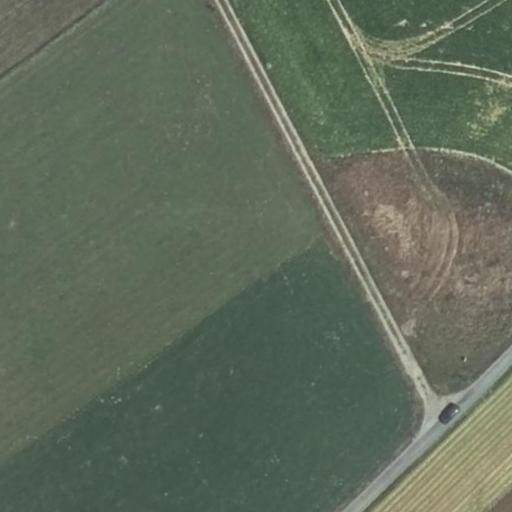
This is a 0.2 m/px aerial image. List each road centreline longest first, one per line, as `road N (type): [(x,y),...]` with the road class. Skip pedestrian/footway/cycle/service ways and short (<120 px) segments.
road 1 (track): [(441,426),(218,0)]
road 2 (unclassified): [(353,511),(511,360)]
